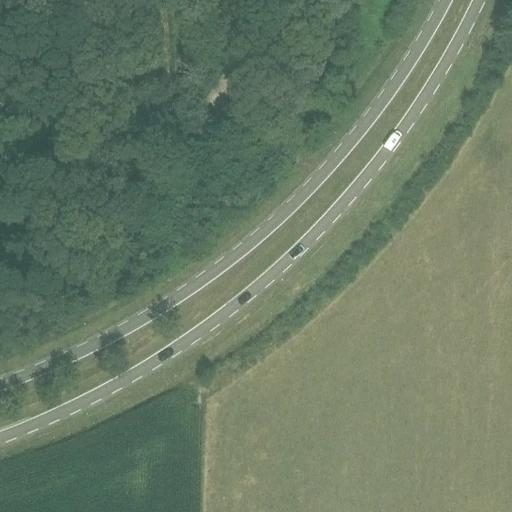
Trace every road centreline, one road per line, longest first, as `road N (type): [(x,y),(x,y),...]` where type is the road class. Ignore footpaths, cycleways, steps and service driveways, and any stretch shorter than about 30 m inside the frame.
road 1 (primary): [(0,439),(140,373),(292,259),(401,133),(479,0)]
road 2 (primary): [(446,0),(358,134),(255,240),(142,321),(0,386)]
